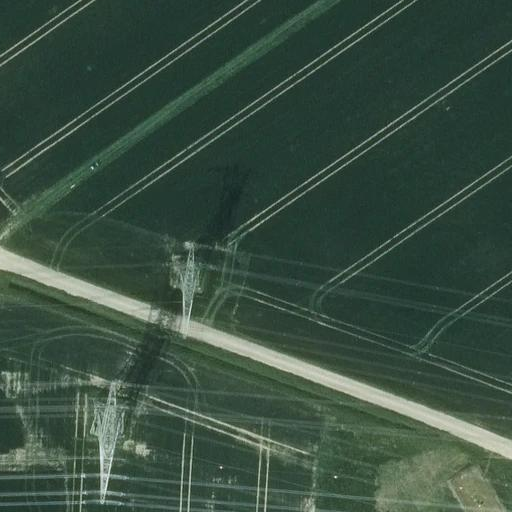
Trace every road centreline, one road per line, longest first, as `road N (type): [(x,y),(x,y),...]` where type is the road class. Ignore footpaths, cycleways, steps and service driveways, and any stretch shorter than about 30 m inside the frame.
road 1 (track): [(0,262),(511,452)]
road 2 (track): [(0,250),(358,0)]
